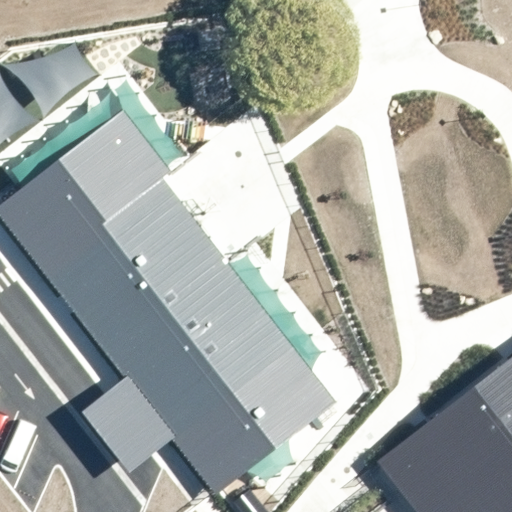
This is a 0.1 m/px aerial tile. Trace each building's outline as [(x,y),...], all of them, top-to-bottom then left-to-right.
[(233,72),(194,20),(221,0),(81,0),(171,118),(233,72)] [(511,110),(427,0),(349,0),(336,10),(319,24),(341,53),(182,178),(202,203),(389,442),(409,427),(468,380),(323,195),(280,141),(362,81),(499,260),(511,277),(511,110)] [(117,122),(0,209),(0,210),(122,373),(79,405),(126,468),(171,435),(209,486),(325,399),(117,122)] [(511,511),(511,360),(378,463),(415,511),(511,511)] [(110,511),(13,387),(0,397),(0,447),(50,511),(110,511)]
